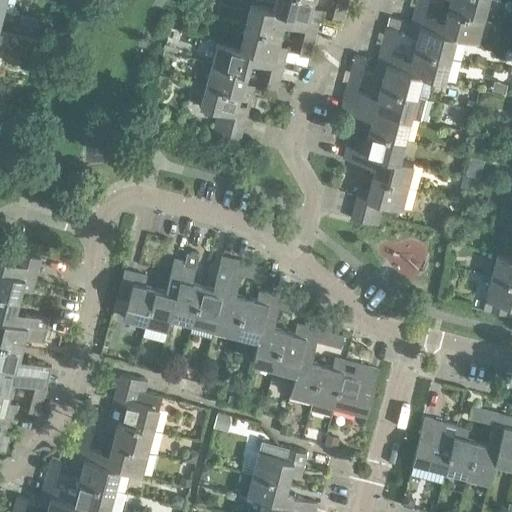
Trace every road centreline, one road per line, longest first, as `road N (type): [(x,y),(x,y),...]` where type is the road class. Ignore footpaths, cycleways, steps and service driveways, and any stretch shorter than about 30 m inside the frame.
road 1 (residential): [(297,247),(311,234),(319,203),(290,142),(324,61),(377,0)]
road 2 (residential): [(0,480),(45,435),(72,373),(100,231)]
road 3 (residential): [(100,231),(115,207),(145,202),(297,247)]
road 4 (residential): [(361,511),(405,381),(409,336)]
road 5 (residential): [(409,336),(377,327),(297,261),(297,247)]
